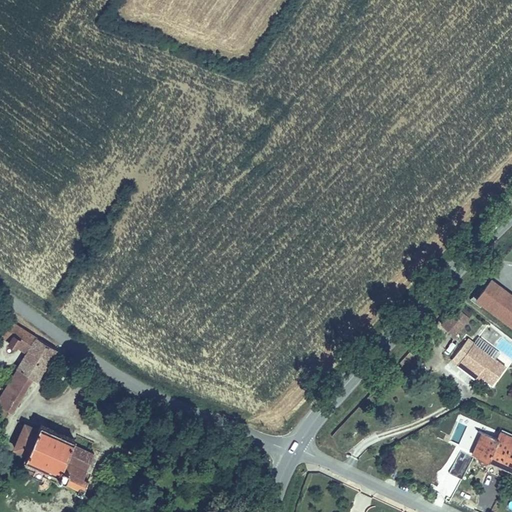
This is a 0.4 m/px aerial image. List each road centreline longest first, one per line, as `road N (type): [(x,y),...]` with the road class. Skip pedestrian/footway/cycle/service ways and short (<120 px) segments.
road 1 (tertiary): [(0,294),(171,399),(293,448)]
road 2 (primary): [(511,211),(344,382),(293,448)]
road 3 (tertiary): [(293,448),(438,511)]
